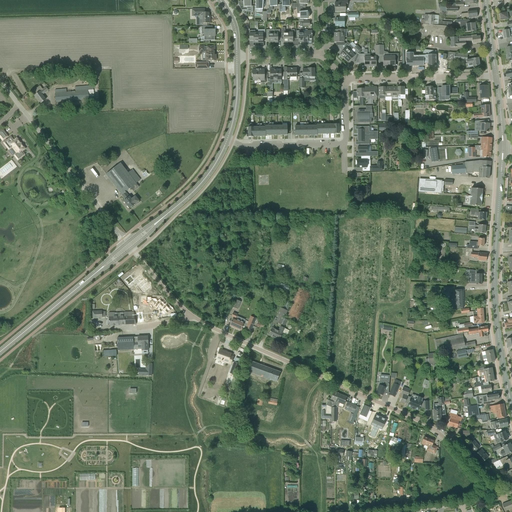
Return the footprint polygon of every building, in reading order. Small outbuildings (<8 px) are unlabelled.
[(251,7),(250,0),(242,0),(243,2),(238,2),(238,5),(242,10),(245,16),(246,16),(246,10),(247,10),(251,10),(251,7)] [(267,14),(267,12),(263,12),(263,9),(263,0),(255,0),(256,9),(256,12),(256,14),(263,15),(263,22),(267,22),(267,18),(267,14)] [(267,10),(267,12),(267,14),(270,14),(271,14),(271,10),(273,10),(272,6),(277,6),(276,0),(269,0),(270,6),(268,7),(269,10),(267,10)] [(281,0),(282,4),(279,5),(279,12),(285,12),(285,6),(289,6),(289,0),(281,0)] [(335,3),(335,12),(346,11),(345,6),(348,6),(348,1),(340,2),(340,3),(335,3)] [(299,21),(303,21),(303,19),(307,19),(307,17),(309,17),(309,12),(308,12),(307,12),(308,11),(302,12),(302,8),(297,8),(297,14),(300,14),(300,18),(298,18),(299,21)] [(201,20),(201,24),(210,23),(210,18),(209,18),(209,12),(205,12),(205,9),(192,9),(192,16),(200,16),(200,20),(201,20)] [(477,17),(476,10),(471,11),(468,11),(468,13),(461,14),(461,19),(468,18),(468,19),(471,19),(476,18),(476,17),(477,17)] [(511,11),(500,13),(501,20),(509,18),(508,17),(511,15),(511,11)] [(422,24),(427,25),(428,25),(438,25),(438,19),(439,15),(424,14),(424,20),(421,19),(420,24),(422,24)] [(335,19),(335,26),(339,26),(339,28),(344,27),(344,18),(339,18),(339,19),(335,19)] [(452,22),(442,21),(441,26),(447,26),(447,30),(451,30),(452,22)] [(475,31),(474,23),(460,25),(461,33),(475,31)] [(428,25),(427,25),(427,35),(446,36),(447,30),(447,26),(441,26),(438,25),(428,25)] [(212,26),(201,27),(201,34),(204,34),(204,41),(205,41),(209,40),(210,40),(215,40),(214,40),(214,36),(215,36),(215,29),(212,29),(212,26)] [(511,38),(511,26),(508,28),(509,30),(503,31),(504,36),(503,36),(504,38),(504,39),(511,38)] [(343,37),(343,33),(345,33),(347,33),(347,29),(345,29),(342,30),(337,30),(335,30),(335,33),(334,33),(334,38),(343,37)] [(258,43),(258,34),(255,34),(255,31),(252,31),(249,31),(249,40),(253,40),(253,43),(258,43)] [(306,33),(303,33),(303,42),(308,42),(308,39),(312,39),(312,31),(307,31),(306,31),(306,33)] [(480,43),(480,36),(476,37),(476,35),(471,36),(459,37),(459,39),(459,41),(465,41),(472,41),(472,42),(472,44),(475,43),(480,43)] [(337,42),(337,46),(344,45),(345,44),(344,42),(343,37),(334,38),(334,42),(337,42)] [(465,41),(459,41),(459,39),(457,39),(457,37),(450,37),(450,47),(457,47),(466,46),(465,41)] [(344,58),(353,49),(354,48),(349,44),(347,42),(345,44),(344,45),(337,46),(337,49),(342,49),(343,50),(339,54),(344,58)] [(208,61),(210,61),(212,61),(213,61),(216,61),(216,55),(214,55),(214,52),(215,52),(215,46),(199,47),(199,52),(205,52),(206,61),(208,61)] [(355,63),(359,54),(355,51),(353,49),(344,58),(348,63),(352,59),(354,61),(353,62),(355,63)] [(413,52),(406,52),(406,65),(424,65),(424,63),(427,63),(427,65),(436,65),(436,51),(424,49),(424,57),(413,57),(413,52)] [(479,62),(478,58),(471,59),(467,60),(467,54),(454,53),(449,52),(448,52),(447,60),(448,60),(465,62),(465,64),(467,64),(468,67),(473,66),(474,66),(479,65),(480,64),(480,62),(479,62)] [(395,56),(389,57),(389,66),(395,66),(395,60),(399,60),(398,53),(394,54),(395,56)] [(359,54),(355,63),(355,64),(361,63),(361,61),(364,61),(364,67),(370,66),(370,57),(370,54),(359,54)] [(297,77),(297,68),(287,69),(287,72),(283,72),(283,80),(283,91),(286,91),(288,91),(288,80),(289,80),(289,77),(297,77)] [(308,69),(302,69),(302,73),(302,76),(308,76),(308,77),(310,77),(314,77),(314,68),(308,68),(308,69)] [(252,81),(257,81),(257,80),(260,80),(260,83),(265,83),(265,78),(264,78),(264,69),(260,70),(260,69),(256,69),(256,70),(252,70),(252,74),(252,77),(252,81)] [(277,70),(277,69),(270,69),(270,80),(278,80),(278,83),(281,83),(281,70),(277,70)] [(55,90),(55,93),(56,102),(94,99),(93,85),(75,87),(75,92),(67,92),(66,89),(55,90)] [(479,86),(480,99),(488,98),(487,85),(479,86)] [(46,87),(43,89),(40,86),(32,92),(35,95),(34,95),(34,96),(36,99),(37,98),(41,103),(45,100),(42,95),(48,90),(46,87)] [(425,87),(425,96),(429,96),(429,100),(436,100),(436,88),(432,88),(432,87),(425,87)] [(442,87),(442,94),(438,94),(438,100),(445,100),(445,97),(449,97),(449,95),(458,95),(458,89),(449,89),(449,87),(442,87)] [(363,88),(356,89),(356,92),(353,92),(353,98),(357,98),(357,97),(359,97),(360,106),(363,106),(363,103),(363,100),(363,98),(363,97),(363,88)] [(481,106),(481,114),(478,114),(473,114),(473,118),(490,117),(489,105),(481,106)] [(369,118),(368,114),(371,114),(372,114),(372,110),(358,110),(358,114),(357,114),(357,119),(358,119),(358,123),(371,122),(371,118),(369,118)] [(478,127),(481,127),(481,131),(486,132),(487,132),(489,132),(489,124),(488,124),(488,120),(475,121),(475,123),(478,123),(478,127)] [(357,129),(357,136),(377,135),(377,131),(369,131),(369,127),(360,127),(360,129),(357,129)] [(377,139),(377,135),(357,136),(357,142),(361,142),(361,145),(369,145),(369,140),(377,139)] [(16,154),(20,159),(24,155),(22,152),(25,149),(17,138),(13,141),(11,137),(4,143),(8,148),(11,146),(17,153),(16,154)] [(481,137),(481,146),(491,146),(491,138),(481,137)] [(481,146),(474,146),(475,147),(468,148),(469,157),(475,157),(475,150),(483,150),(482,157),(490,158),(491,146),(481,146)] [(361,156),(370,156),(378,156),(378,152),(367,152),(367,147),(357,147),(357,153),(361,153),(361,156)] [(436,148),(429,149),(432,162),(438,161),(436,148)] [(370,160),(370,156),(361,156),(361,160),(357,160),(357,161),(356,161),(356,164),(357,164),(357,167),(367,167),(367,160),(370,160)] [(465,162),(465,171),(466,171),(472,172),(472,171),(478,171),(478,178),(489,178),(490,161),(485,161),(479,160),(479,161),(465,162)] [(382,162),(377,162),(377,166),(370,166),(370,171),(382,171),(382,162)] [(465,171),(465,162),(462,163),(462,165),(451,166),(452,174),(462,173),(466,173),(466,171),(465,171)] [(125,192),(136,183),(120,163),(106,175),(125,200),(124,201),(129,209),(135,204),(135,205),(140,202),(135,196),(131,199),(130,196),(129,197),(125,192)] [(439,191),(440,181),(420,180),(419,190),(439,191)] [(471,188),(470,196),(475,196),(482,196),(482,189),(471,188)] [(475,196),(470,196),(470,205),(481,206),(482,196),(475,196)] [(478,212),(478,209),(470,209),(470,215),(474,216),(479,216),(479,219),(481,220),(486,220),(486,213),(481,212),(480,212),(478,212)] [(478,233),(485,234),(485,225),(478,225),(478,229),(474,229),(474,233),(478,233)] [(466,245),(466,248),(472,249),(474,249),(477,249),(478,246),(484,246),(484,239),(479,239),(478,239),(478,242),(472,242),(472,245),(469,245),(466,245)] [(466,248),(465,256),(470,257),(478,258),(477,260),(481,260),(486,261),(487,254),(482,253),(478,253),(472,253),(472,249),(466,248)] [(469,281),(469,284),(481,284),(481,274),(476,274),(476,271),(473,271),(469,271),(469,275),(470,275),(470,280),(469,280),(469,281)] [(130,276),(124,280),(130,287),(133,285),(136,287),(138,285),(144,292),(150,287),(140,275),(134,280),(130,276)] [(279,288),(287,292),(290,287),(285,284),(284,285),(281,283),(279,288)] [(451,291),(451,300),(463,300),(463,290),(451,291)] [(141,297),(141,302),(150,303),(150,301),(151,301),(153,303),(152,304),(160,311),(163,314),(166,312),(166,313),(170,309),(161,300),(161,301),(158,298),(157,300),(154,297),(141,297)] [(235,299),(232,307),(237,309),(241,302),(235,299)] [(463,300),(451,300),(452,309),(464,308),(463,300)] [(287,335),(289,330),(280,326),(278,331),(273,329),(276,322),(281,324),(290,303),(286,301),(285,305),(283,304),(281,308),(280,308),(274,321),(273,320),(270,327),(272,328),(269,335),(275,338),(276,337),(279,339),(282,333),(287,335)] [(98,311),(93,311),(93,319),(99,319),(99,318),(102,318),(102,309),(98,309),(98,311)] [(473,311),(473,317),(483,316),(483,309),(477,309),(477,310),(474,310),(474,311),(473,311)] [(135,323),(134,315),(133,315),(133,312),(118,313),(114,313),(109,313),(109,317),(109,321),(109,326),(119,326),(119,325),(136,324),(136,323),(135,323)] [(244,323),(235,319),(237,315),(233,313),(231,316),(233,317),(229,326),(240,331),(242,326),(246,328),(251,330),(256,319),(251,316),(247,325),(244,323)] [(469,335),(479,333),(479,337),(488,336),(487,332),(488,332),(487,326),(478,328),(468,329),(468,327),(464,328),(460,328),(459,329),(456,329),(457,335),(468,333),(469,335)] [(435,340),(438,354),(475,346),(474,342),(464,344),(462,334),(435,340)] [(138,337),(133,337),(133,342),(133,345),(133,348),(133,350),(142,349),(142,350),(148,350),(148,344),(148,341),(147,336),(138,337)] [(133,337),(117,338),(117,343),(117,350),(133,350),(133,348),(133,345),(133,342),(133,337)] [(230,354),(224,351),(219,349),(215,358),(226,363),(227,361),(230,362),(232,357),(229,356),(230,354)] [(456,351),(458,359),(467,357),(465,349),(456,351)] [(481,352),(484,365),(488,364),(487,362),(495,361),(492,350),(481,352)] [(429,364),(437,363),(436,353),(427,354),(428,359),(429,364)] [(219,381),(222,362),(211,360),(208,379),(219,381)] [(267,378),(277,381),(280,372),(251,361),(247,372),(267,379),(267,378)] [(478,367),(479,377),(484,376),(493,374),(492,368),(487,369),(485,369),(485,365),(478,367)] [(473,384),(474,388),(480,386),(481,386),(481,387),(488,385),(488,382),(489,382),(494,381),(493,374),(484,376),(479,377),(480,383),(478,384),(478,383),(473,384)] [(389,376),(389,379),(380,378),(379,385),(376,393),(382,395),(386,386),(389,386),(390,376),(389,376)] [(394,380),(389,395),(395,397),(400,382),(396,380),(394,379),(394,380)] [(481,386),(480,386),(481,393),(492,391),(491,385),(488,385),(481,387),(481,386)] [(403,396),(400,402),(404,404),(405,403),(407,397),(407,396),(410,390),(403,387),(400,395),(403,396)] [(326,410),(322,410),(322,419),(330,419),(331,407),(334,400),(335,401),(339,394),(333,391),(330,399),(329,398),(327,402),(326,405),(326,410)] [(491,400),(499,399),(498,393),(482,396),(483,402),(491,401),(491,400)] [(339,394),(335,401),(344,405),(347,397),(339,394)] [(407,397),(405,403),(408,404),(407,406),(411,407),(411,408),(414,409),(418,410),(420,407),(422,408),(424,407),(424,410),(430,410),(429,401),(424,401),(424,402),(422,402),(421,401),(422,398),(421,398),(421,397),(420,397),(418,397),(418,396),(416,400),(410,397),(410,398),(407,397)] [(436,408),(433,408),(433,409),(434,420),(435,420),(435,421),(439,421),(439,420),(441,420),(440,417),(441,417),(441,415),(445,415),(445,410),(444,405),(443,401),(443,397),(437,398),(438,403),(438,405),(436,405),(436,408)] [(344,409),(353,413),(356,406),(347,402),(344,409)] [(494,406),(497,419),(506,417),(503,404),(494,406)] [(363,405),(359,414),(365,417),(363,420),(367,422),(371,412),(368,410),(370,408),(363,405)] [(469,406),(467,406),(468,417),(474,416),(476,416),(479,415),(477,405),(469,406)] [(450,416),(449,421),(448,425),(460,429),(463,418),(458,417),(457,415),(450,413),(449,416),(450,416)] [(376,415),(371,425),(374,426),(372,432),(374,433),(381,418),(376,415)] [(381,418),(374,433),(376,434),(379,428),(382,430),(386,420),(381,418)] [(490,423),(491,429),(499,428),(503,427),(508,426),(506,419),(502,420),(498,421),(490,423)] [(495,435),(493,435),(495,439),(494,440),(496,444),(503,441),(508,439),(504,431),(500,433),(497,434),(495,435)] [(424,445),(423,447),(424,449),(426,450),(434,454),(437,447),(432,445),(434,441),(424,437),(421,444),(424,445)] [(469,445),(474,451),(479,447),(474,441),(469,445)] [(500,452),(502,456),(506,454),(511,451),(511,448),(509,443),(505,445),(502,447),(504,450),(500,452)] [(474,455),(481,463),(487,458),(480,450),(474,455)] [(495,462),(492,464),(494,468),(495,467),(496,468),(499,466),(500,467),(502,466),(505,470),(509,468),(511,466),(511,456),(506,460),(505,457),(499,460),(497,461),(495,462)] [(502,504),(504,511),(511,508),(511,501),(502,504)]
